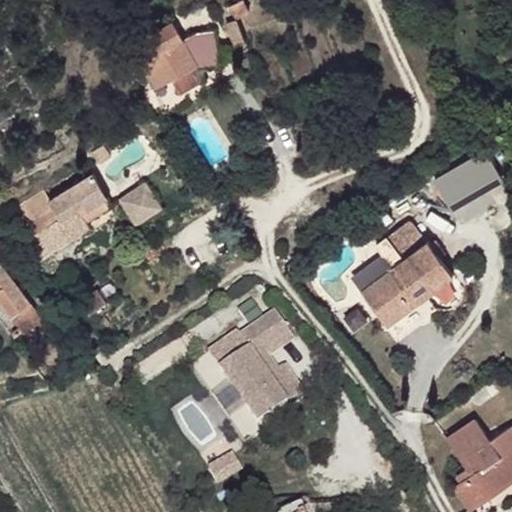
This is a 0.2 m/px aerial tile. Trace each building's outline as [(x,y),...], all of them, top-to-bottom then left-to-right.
[(140,30),(160,68),(174,61),(200,45),(212,39),(201,17),(191,22),(180,6),(140,30)] [(201,17),(212,39),(232,42),(231,17),(201,17)] [(174,61),(186,76),(214,62),(200,45),(174,61)] [(103,173),(108,178),(113,177),(102,155),(93,159),(103,173)] [(33,203),(39,210),(103,173),(93,159),(53,179),(57,188),(33,203)] [(127,182),(142,211),(168,197),(155,170),(127,182)] [(31,220),(39,234),(94,210),(90,202),(85,191),(91,185),(98,185),(108,178),(103,173),(39,210),(31,220)] [(108,178),(115,189),(119,185),(113,177),(108,178)] [(85,191),(90,202),(115,189),(108,178),(98,185),(91,185),(85,191)] [(367,292),(387,317),(454,271),(427,232),(381,265),(389,278),(367,292)] [(0,277),(16,297),(34,282),(0,236),(0,277)] [(360,280),(367,292),(389,278),(381,265),(360,280)] [(95,272),(78,281),(84,294),(102,286),(95,272)] [(222,357),(254,415),(284,396),(270,370),(257,348),(266,344),(293,327),(281,305),(245,326),(252,339),(222,357)] [(266,344),(257,348),(270,370),(278,365),(266,344)] [(453,431),(466,450),(490,434),(477,412),(453,431)] [(511,419),(490,434),(503,447),(511,441),(511,419)] [(202,450),(217,463),(233,445),(218,432),(202,450)] [(461,479),(469,491),(511,465),(511,462),(503,447),(490,434),(466,450),(469,458),(464,465),(469,474),(461,479)] [(511,441),(503,447),(511,462),(511,441)] [(220,481),(244,469),(237,453),(212,464),(220,481)] [(277,508),(267,511),(314,511),(305,490),(292,495),(289,488),(282,492),(284,498),(274,502),(277,508)] [(455,498),(462,511),(464,511),(478,503),(469,491),(455,498)]
